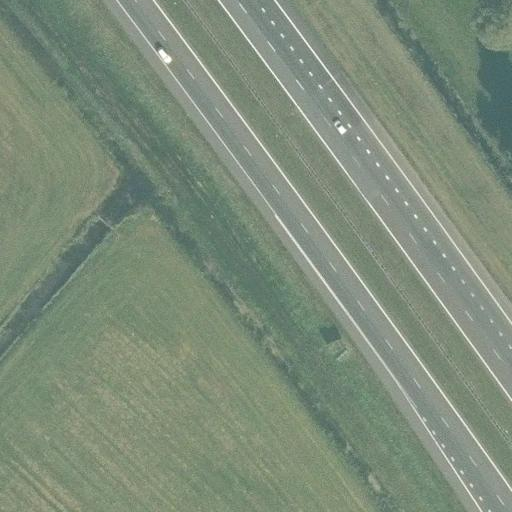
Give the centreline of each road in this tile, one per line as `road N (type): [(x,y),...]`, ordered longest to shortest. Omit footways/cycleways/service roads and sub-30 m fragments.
road 1 (motorway): [(131,0),(504,511)]
road 2 (motorway): [(511,376),(238,0)]
